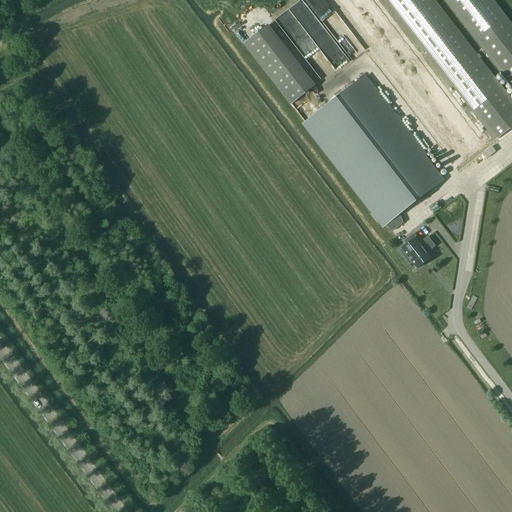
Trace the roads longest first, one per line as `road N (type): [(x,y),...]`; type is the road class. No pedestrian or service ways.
road 1 (unknown): [(475,197),(453,326),(511,411)]
road 2 (tertiary): [(119,511),(0,348)]
